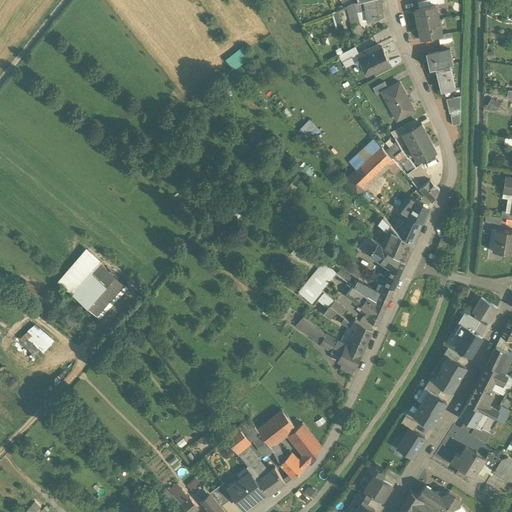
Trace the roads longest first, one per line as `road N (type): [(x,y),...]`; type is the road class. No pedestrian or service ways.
road 1 (residential): [(258,511),(328,447),(411,266)]
road 2 (residential): [(411,266),(446,190),(449,153),(392,0)]
road 3 (track): [(481,0),(471,281)]
road 4 (residential): [(383,511),(474,370),(511,293)]
road 5 (track): [(0,457),(86,360),(0,291)]
